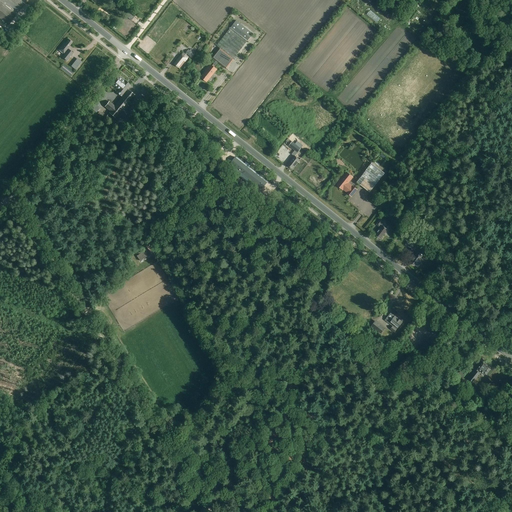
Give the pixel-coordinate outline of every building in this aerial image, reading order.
[(20,0),(1,0),(18,13),(25,4),(20,0)] [(0,18),(8,25),(12,20),(15,16),(0,3),(0,18)] [(217,45),(217,46),(236,60),(238,58),(235,56),(253,34),(236,20),(223,38),(217,45)] [(63,54),(72,42),(68,39),(65,43),(65,42),(58,50),(63,54)] [(207,82),(217,69),(214,67),(218,62),(226,69),(234,59),(219,48),(212,57),(216,60),(212,65),(210,64),(200,77),(207,82)] [(188,50),(186,53),(192,58),(194,55),(189,51),(188,50)] [(179,68),(188,57),(183,53),(174,64),(179,68)] [(116,92),(122,97),(115,106),(109,101),(105,107),(110,111),(109,113),(115,118),(120,112),(134,95),(128,90),(127,90),(126,89),(130,84),(125,80),(124,82),(116,76),(113,80),(114,80),(112,84),(119,89),(116,92)] [(102,101),(99,98),(94,105),(96,107),(102,101)] [(289,146),(297,152),(301,148),(292,142),(289,146)] [(292,169),(299,160),(294,156),(287,165),(292,169)] [(263,188),(268,183),(236,157),(231,163),(263,188)] [(369,192),(384,173),(371,163),(357,182),(369,192)] [(336,184),(338,185),(343,190),(344,189),(349,193),(352,196),(356,190),(353,187),(348,183),(352,179),(347,174),(345,173),(336,184)] [(375,234),(380,239),(387,230),(384,227),(385,226),(381,223),(384,220),(381,218),(376,224),(379,226),(381,227),(375,234)] [(414,240),(426,250),(429,245),(417,236),(414,240)] [(151,254),(155,251),(149,241),(145,244),(151,254)] [(140,261),(149,255),(146,250),(137,256),(140,261)] [(418,267),(423,260),(421,258),(423,255),(419,252),(410,263),(414,266),(415,265),(418,267)] [(391,328),(391,329),(394,332),(402,322),(390,312),(386,318),(389,320),(388,322),(392,326),(391,328)] [(375,321),(371,326),(381,333),(385,328),(384,328),(375,321)] [(483,362),(478,368),(480,371),(485,374),(490,367),(483,362)] [(464,366),(459,372),(464,375),(468,369),(464,366)] [(473,382),(480,373),(475,369),(468,378),(473,382)]
